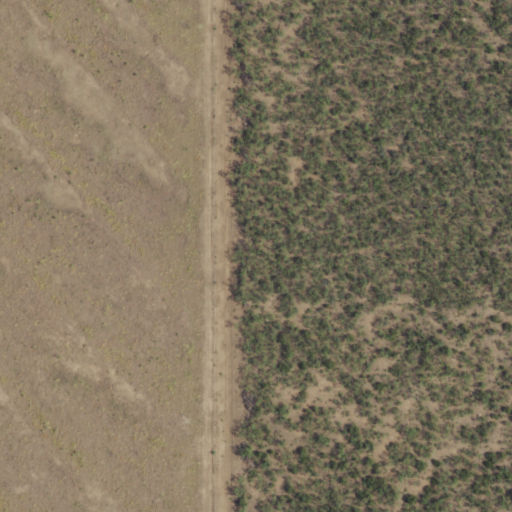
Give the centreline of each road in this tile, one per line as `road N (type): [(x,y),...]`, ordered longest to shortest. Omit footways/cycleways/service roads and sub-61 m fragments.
road 1 (residential): [(368,0),(440,301),(511,414)]
road 2 (residential): [(110,0),(91,103),(0,189)]
